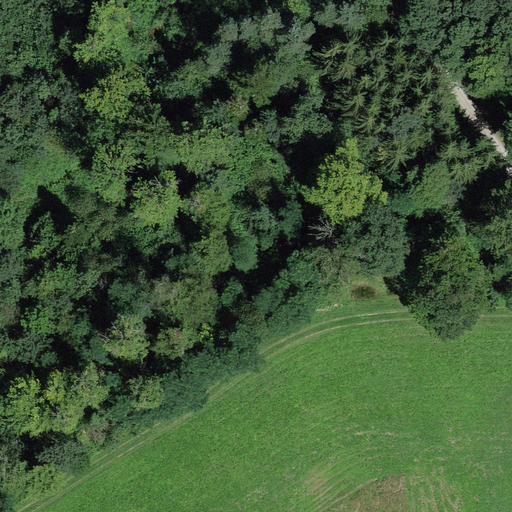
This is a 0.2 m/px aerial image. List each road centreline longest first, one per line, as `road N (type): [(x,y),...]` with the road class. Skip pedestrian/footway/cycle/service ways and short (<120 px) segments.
road 1 (track): [(511,308),(363,319),(293,340),(31,511)]
road 2 (track): [(0,215),(388,4)]
road 3 (track): [(511,177),(385,0)]
